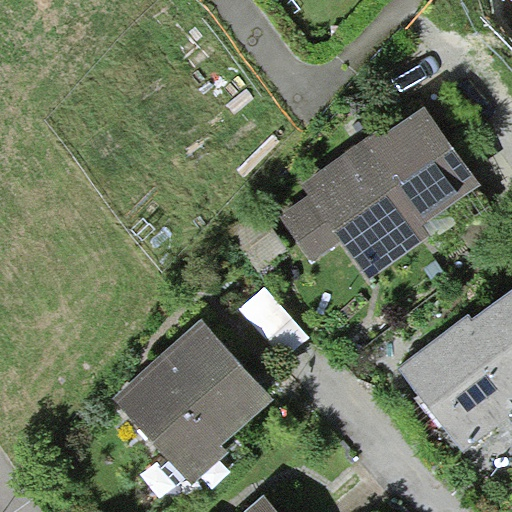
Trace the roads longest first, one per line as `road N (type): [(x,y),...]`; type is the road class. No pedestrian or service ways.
road 1 (residential): [(511,141),(393,1)]
road 2 (residential): [(441,511),(330,388)]
